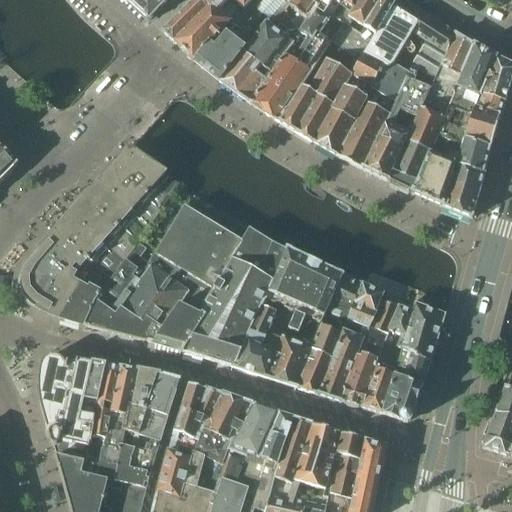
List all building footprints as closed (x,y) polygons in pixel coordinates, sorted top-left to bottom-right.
[(152,18),(169,0),(130,0),(128,3),(149,22),(152,18)] [(216,6),(210,0),(198,0),(173,25),(166,33),(166,38),(174,45),(176,47),(216,6)] [(288,17),(296,4),(298,0),(297,0),(210,0),(216,6),(176,47),(194,63),(203,70),(240,29),(257,43),(268,30),(274,35),(278,33),(275,31),(286,16),(288,17)] [(307,29),(317,17),(314,15),(318,9),(306,0),(305,0),(301,7),(297,5),(296,4),(288,17),(292,21),(281,36),(278,33),(274,35),(268,30),(257,43),(221,85),(249,105),(303,34),(306,37),(310,31),(307,29)] [(323,0),(297,0),(298,0),(296,4),(297,5),(301,7),(305,0),(306,0),(318,9),(323,0)] [(332,16),(343,0),(323,0),(318,9),(314,15),(317,17),(327,24),(332,16)] [(354,11),(360,0),(343,0),(332,16),(338,21),(346,11),(351,15),(354,11)] [(346,11),(338,21),(344,25),(337,37),(352,48),(364,30),(382,0),(360,0),(354,11),(351,15),(346,11)] [(397,0),(396,0),(375,37),(362,58),(385,70),(379,81),(402,93),(400,97),(406,100),(399,112),(413,119),(412,121),(415,122),(416,122),(422,110),(422,111),(424,104),(441,68),(455,37),(397,0)] [(382,0),(364,30),(375,37),(396,0),(382,0)] [(324,28),(265,115),(279,124),(303,88),(330,43),(331,44),(335,36),(337,37),(344,25),(338,21),(332,16),(327,24),(324,28)] [(303,34),(249,105),(265,115),(324,28),(327,24),(317,17),(307,29),(310,31),(306,37),(303,34)] [(221,85),(257,43),(240,29),(203,70),(221,85)] [(312,93),(303,88),(279,124),(311,144),(350,79),(373,92),(379,81),(385,70),(362,58),(375,37),(364,30),(352,48),(337,37),(335,36),(331,44),(353,59),(356,55),(361,58),(352,76),(325,60),(312,86),(316,88),(312,93)] [(462,77),(475,49),(455,37),(441,68),(462,77)] [(446,113),(444,121),(412,195),(441,208),(456,168),(465,142),(477,110),(481,97),(495,60),(475,49),(462,77),(441,68),(424,104),(446,113)] [(495,60),(481,97),(504,104),(511,75),(511,68),(511,67),(495,60)] [(336,159),(373,92),(350,79),(311,144),(336,159)] [(396,105),(363,171),(388,184),(410,136),(409,135),(394,127),(399,114),(412,121),(413,119),(399,112),(406,100),(400,97),(402,93),(379,81),(373,92),(396,105)] [(396,105),(373,92),(336,159),(363,171),(396,105)] [(481,97),(477,110),(500,118),(504,104),(481,97)] [(444,121),(422,111),(422,110),(416,122),(415,122),(409,135),(410,136),(388,184),(412,195),(444,121)] [(500,118),(477,110),(465,142),(491,150),(500,118)] [(484,178),(491,150),(465,142),(456,168),(484,178)] [(179,186),(130,152),(127,155),(114,168),(162,211),(179,186)] [(0,185),(14,171),(17,168),(16,167),(7,157),(7,156),(5,154),(0,158),(0,185)] [(162,211),(114,168),(100,184),(149,229),(162,211)] [(471,221),(484,178),(456,168),(441,208),(471,221)] [(149,229),(100,184),(85,200),(136,247),(137,244),(149,229)] [(85,200),(70,217),(123,265),(136,247),(85,200)] [(211,309),(243,244),(184,208),(154,256),(153,255),(147,264),(139,259),(145,250),(137,244),(136,247),(123,265),(110,283),(95,304),(83,328),(101,333),(139,343),(153,346),(157,347),(179,306),(182,307),(189,295),(203,303),(203,305),(211,309)] [(55,233),(99,273),(110,283),(123,265),(70,217),(55,233)] [(211,309),(186,356),(233,369),(261,308),(264,301),(286,253),(251,230),(243,244),(211,309)] [(55,233),(40,250),(61,269),(62,270),(82,282),(89,287),(99,273),(55,233)] [(61,269),(40,250),(26,265),(21,274),(19,283),(21,294),(25,302),(32,308),(38,312),(62,270),(61,269)] [(323,324),(342,277),(314,264),(287,251),(286,253),(264,301),(295,314),(289,330),(298,334),(306,317),(323,324)] [(82,282),(62,270),(38,312),(54,319),(59,321),(82,282)] [(82,282),(59,321),(61,322),(74,326),(83,328),(95,304),(110,283),(99,273),(89,287),(82,282)] [(318,397),(364,287),(344,277),(324,325),(323,324),(312,352),(297,390),(318,397)] [(362,361),(373,329),(370,328),(380,301),(382,296),(365,288),(364,287),(318,397),(323,399),(340,405),(340,404),(345,406),(350,394),(347,393),(359,360),(362,361)] [(391,335),(400,311),(400,309),(380,301),(370,328),(373,329),(391,335)] [(186,356),(211,309),(203,305),(198,316),(182,307),(179,306),(157,347),(186,356)] [(266,380),(284,340),(281,339),(280,340),(271,337),(268,335),(276,314),(261,308),(233,369),(266,380)] [(438,337),(442,324),(444,320),(444,318),(416,308),(413,316),(400,311),(391,335),(399,338),(399,342),(407,345),(406,349),(403,355),(414,359),(430,365),(430,364),(436,347),(438,337)] [(382,365),(390,344),(388,343),(391,335),(373,329),(362,361),(359,360),(347,393),(350,394),(345,406),(362,411),(365,412),(382,365)] [(297,390),(312,352),(308,351),(284,340),(266,380),(297,390)] [(423,384),(430,365),(414,359),(403,355),(406,349),(390,344),(382,365),(398,371),(395,379),(422,388),(423,384)] [(76,362),(75,368),(70,367),(70,365),(66,364),(66,366),(65,366),(65,365),(62,366),(59,359),(50,359),(43,363),(42,364),(40,371),(38,382),(38,391),(39,400),(40,407),(41,409),(48,435),(52,448),(53,448),(53,446),(59,445),(86,449),(89,450),(91,439),(92,440),(96,417),(81,414),(84,402),(87,388),(92,365),(76,362)] [(87,388),(84,402),(98,403),(105,367),(92,365),(87,388)] [(395,379),(398,371),(382,365),(365,412),(382,417),(395,379)] [(98,403),(96,417),(92,440),(104,442),(105,442),(112,402),(114,402),(119,370),(105,367),(98,403)] [(105,442),(104,442),(101,451),(99,463),(119,468),(123,447),(122,447),(124,435),(126,435),(130,417),(128,417),(137,387),(135,387),(138,374),(119,370),(114,402),(112,402),(105,442)] [(158,378),(138,374),(135,387),(137,387),(128,417),(130,417),(126,435),(139,438),(146,408),(149,409),(158,378)] [(139,438),(136,450),(132,470),(150,474),(153,464),(161,435),(170,406),(176,388),(173,382),(158,378),(149,409),(146,408),(139,438)] [(422,389),(395,379),(382,417),(404,425),(410,422),(416,405),(422,389)] [(198,456),(200,456),(207,437),(198,433),(205,417),(200,416),(206,393),(188,387),(167,453),(167,454),(195,463),(198,456)] [(222,398),(206,393),(200,416),(205,417),(198,433),(207,437),(208,434),(214,420),(222,398)] [(511,394),(504,393),(495,416),(482,450),(506,458),(511,442),(511,394)] [(222,398),(214,420),(208,434),(237,445),(252,407),(222,398)] [(252,407),(237,445),(236,450),(264,461),(279,416),(252,407)] [(236,450),(210,511),(266,511),(276,480),(294,421),(279,416),(264,461),(236,450)] [(294,421),(276,480),(290,484),(291,481),(293,472),(297,473),(313,427),(294,421)] [(339,436),(313,427),(297,473),(293,472),(291,481),(299,483),(298,485),(325,492),(334,462),(332,462),(339,436)] [(210,511),(236,450),(237,445),(208,434),(207,437),(200,456),(198,456),(195,463),(184,509),(155,500),(152,511),(210,511)] [(332,462),(334,462),(340,464),(338,471),(334,473),(329,495),(340,498),(336,511),(348,511),(364,443),(339,436),(332,462)] [(348,511),(371,511),(382,464),(385,449),(364,443),(348,511)] [(123,447),(119,468),(116,481),(146,489),(150,474),(132,470),(136,450),(123,447)] [(163,468),(155,500),(184,509),(195,463),(167,454),(163,468)] [(83,463),(55,457),(55,459),(58,469),(69,511),(140,511),(144,499),(146,489),(116,481),(119,468),(99,463),(97,469),(83,466),(83,463)] [(276,480),(266,511),(324,511),(327,499),(317,497),(313,498),(311,504),(301,502),(303,496),(300,492),(297,491),(298,485),(299,483),(291,481),(290,484),(276,480)]
